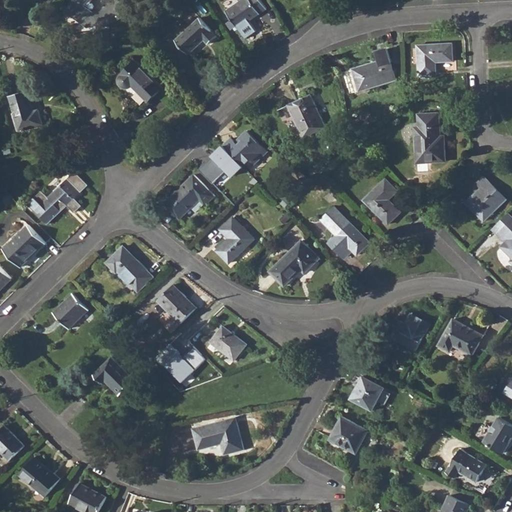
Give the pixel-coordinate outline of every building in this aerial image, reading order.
[(98,22),(100,26),(130,12),(124,0),(74,0),(67,11),(89,26),(98,22)] [(260,0),(242,0),(226,11),(238,29),(267,8),(260,0)] [(200,17),(177,40),(190,54),(205,39),(209,43),(218,35),(200,17)] [(437,74),(436,61),(441,60),(441,61),(454,61),(453,44),(418,45),(420,75),(437,74)] [(352,94),(399,79),(389,48),(380,51),(383,60),(345,71),(352,94)] [(129,88),(133,86),(149,102),(163,88),(135,61),(121,74),(119,79),(119,83),(122,87),(127,89),(129,88)] [(29,91),(11,96),(21,130),(30,127),(44,124),(40,109),(35,111),(29,91)] [(303,138),(325,128),(310,94),(287,105),(303,138)] [(419,113),(420,126),(416,126),(418,162),(447,160),(446,141),(442,141),(442,135),(440,112),(419,113)] [(345,127),(351,140),(357,138),(350,124),(345,127)] [(244,165),(250,159),(255,164),(268,152),(248,131),(238,140),(241,142),(238,145),(232,138),(224,145),(244,165)] [(352,149),(357,155),(362,150),(357,144),(352,149)] [(43,191),(30,204),(49,224),(68,205),(75,212),(82,205),(75,198),(88,185),(75,171),(49,198),(43,191)] [(196,173),(166,201),(181,216),(191,207),(200,199),(201,197),(207,204),(216,195),(196,173)] [(478,194),(476,197),(474,195),(467,203),(485,221),(507,200),(485,176),(478,183),(482,188),(477,193),(478,194)] [(388,200),(399,189),(387,177),(364,199),(389,224),(401,212),(393,203),(392,204),(388,200)] [(191,207),(196,212),(205,204),(200,199),(191,207)] [(349,249),(350,248),(358,255),(371,242),(336,206),(323,220),(332,229),(338,223),(344,229),(338,235),(331,242),(347,258),(352,252),(349,249)] [(508,238),(501,245),(511,256),(511,258),(510,260),(511,262),(511,216),(508,213),(492,228),(503,239),(506,236),(508,238)] [(231,239),(227,242),(226,241),(217,250),(229,262),(254,239),(234,217),(221,229),(231,239)] [(332,229),(338,235),(344,229),(338,223),(332,229)] [(29,225),(5,249),(22,267),(47,243),(29,225)] [(303,240),(272,271),(286,285),(303,268),(306,272),(320,257),(303,240)] [(308,242),(314,249),(317,246),(310,240),(308,242)] [(123,247),(137,261),(139,260),(125,246),(123,247)] [(118,272),(119,271),(140,292),(155,276),(139,260),(137,261),(123,247),(108,262),(118,272)] [(0,265),(0,289),(12,278),(0,265)] [(174,284),(159,300),(182,323),(196,308),(185,298),(187,296),(174,284)] [(70,329),(89,309),(74,293),(54,312),(70,329)] [(185,298),(196,308),(198,307),(187,296),(185,298)] [(409,326),(405,324),(400,321),(391,337),(417,350),(430,324),(410,314),(406,321),(411,323),(409,326)] [(451,351),(455,345),(473,355),(484,335),(455,319),(440,345),(451,351)] [(224,326),(212,341),(235,360),(248,344),(224,326)] [(181,384),(208,358),(195,345),(184,356),(169,341),(153,356),(181,384)] [(113,357),(95,374),(103,382),(106,380),(121,395),(136,380),(113,357)] [(365,376),(353,399),(375,410),(387,388),(365,376)] [(343,416),(331,439),(357,454),(370,430),(343,416)] [(511,423),(500,416),(485,440),(504,452),(511,439),(511,423)] [(219,421),(220,426),(238,421),(237,417),(219,421)] [(245,448),(238,421),(220,426),(219,421),(194,427),(200,448),(223,442),(225,453),(245,448)] [(6,425),(0,430),(0,448),(11,460),(26,446),(6,425)] [(457,475),(461,468),(479,479),(488,464),(461,448),(448,470),(457,475)] [(35,456),(21,473),(47,495),(61,478),(35,456)] [(82,482),(70,501),(88,511),(99,511),(108,497),(82,482)] [(468,511),(472,504),(451,495),(442,511),(468,511)]
